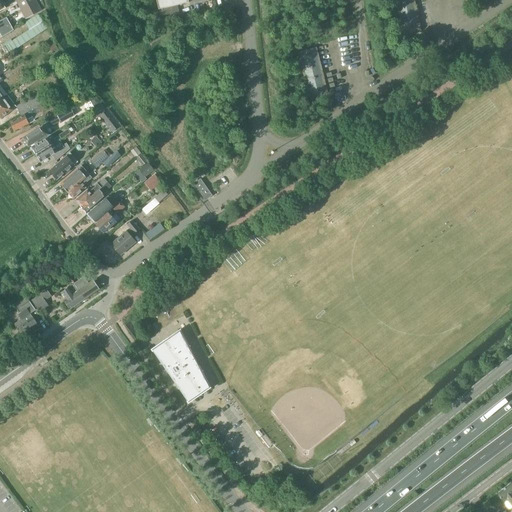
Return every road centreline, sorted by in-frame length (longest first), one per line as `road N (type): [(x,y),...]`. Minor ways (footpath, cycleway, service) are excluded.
road 1 (unknown): [(256,175),(471,18)]
road 2 (tertiary): [(97,319),(241,511)]
road 3 (tertiary): [(328,511),(511,362)]
road 4 (residential): [(97,319),(109,300),(110,275),(0,140)]
road 5 (motorway): [(511,399),(372,511)]
road 6 (motorway): [(413,511),(511,436)]
road 7 (tertiary): [(0,384),(65,329),(97,319)]
